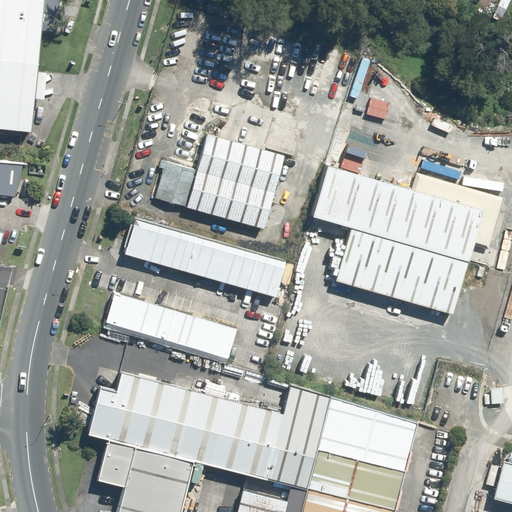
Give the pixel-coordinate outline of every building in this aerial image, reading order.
[(0,0),(0,125),(26,128),(38,0),(0,0)] [(211,115),(222,118),(226,106),(214,103),(211,115)] [(282,156),(203,133),(192,170),(183,204),(262,226),(282,156)] [(21,162),(0,159),(0,192),(11,194),(21,162)] [(153,195),(183,204),(192,170),(163,161),(153,195)] [(481,208),(322,162),(307,213),(346,225),(331,278),(451,312),(481,208)] [(284,260),(133,216),(123,252),(274,295),(284,260)] [(234,324),(112,289),(103,321),(225,356),(234,324)] [(97,386),(85,431),(105,436),(191,458),(302,486),(326,392),(287,383),(280,411),(118,371),(114,390),(97,386)] [(392,511),(415,421),(326,392),(302,486),(295,511),(392,511)] [(177,511),(191,458),(105,436),(95,478),(118,484),(110,511),(177,511)] [(511,463),(498,460),(488,496),(511,502),(511,463)] [(282,511),(286,500),(240,488),(233,511),(282,511)]
